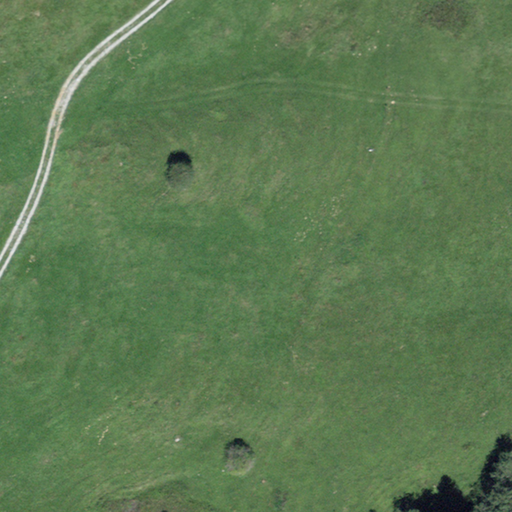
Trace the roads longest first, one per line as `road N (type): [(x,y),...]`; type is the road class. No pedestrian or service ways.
road 1 (track): [(48,144),(89,120),(272,85),(511,113)]
road 2 (track): [(0,268),(36,187),(58,107),(86,61),(162,0)]
